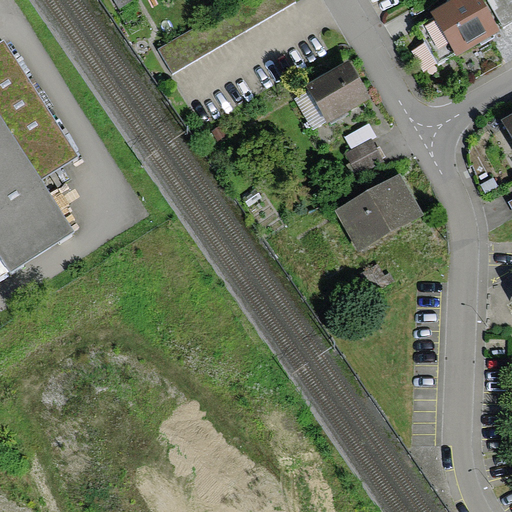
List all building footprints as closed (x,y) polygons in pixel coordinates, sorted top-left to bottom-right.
[(290,4),(287,0),(248,0),(159,54),(172,75),(290,4)] [(474,0),(471,0),(437,20),(456,54),(493,32),(474,0)] [(0,268),(6,278),(70,238),(38,188),(77,163),(2,46),(0,47),(0,268)] [(365,105),(346,70),(307,92),(326,126),(365,105)] [(511,120),(501,127),(511,147),(511,120)] [(369,146),(343,161),(353,177),(379,163),(369,146)] [(419,218),(398,182),(336,218),(357,254),(419,218)] [(375,268),(362,276),(372,293),(385,285),(375,268)]
